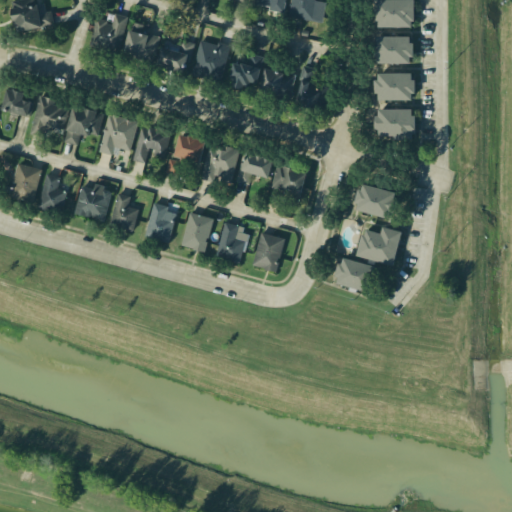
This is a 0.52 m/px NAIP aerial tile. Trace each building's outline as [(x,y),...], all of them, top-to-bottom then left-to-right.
[(248,0),(278,0),(276,10),(248,1),(248,0)] [(287,0),(316,0),(322,1),(316,22),(284,14),(287,0)] [(365,0),(368,31),(418,30),(417,0),(365,0)] [(5,4),(4,35),(53,34),(51,3),(5,4)] [(93,15),(91,43),(119,50),(131,15),(93,15)] [(133,18),(122,50),(152,63),(164,24),(133,18)] [(166,27),(154,65),(183,76),(195,36),(166,27)] [(200,33),(189,75),(222,86),(235,41),(200,33)] [(365,37),(366,66),(419,66),(417,36),(365,37)] [(238,43),(224,88),(251,96),(264,49),(238,43)] [(267,51),(253,96),(291,107),(302,60),(267,51)] [(304,62),(294,108),(319,114),(331,67),(304,62)] [(366,71),(365,102),(415,105),(420,72),(366,71)] [(3,83),(0,93),(0,121),(23,135),(33,91),(3,83)] [(38,93),(30,128),(59,147),(69,103),(38,93)] [(73,104),(61,152),(94,160),(106,111),(73,104)] [(364,106),(361,135),(418,142),(420,110),(364,106)] [(110,113),(98,160),(130,170),(143,121),(110,113)] [(146,124),(130,170),(161,179),(175,129),(146,124)] [(181,131),(167,181),(196,191),(210,138),(181,131)] [(215,140),(201,193),(231,202),(244,149),(215,140)] [(248,152),(235,202),(264,211),(281,159),(248,152)] [(5,194),(13,160),(43,169),(34,206),(5,194)] [(286,161),(269,210),(306,223),(320,170),(286,161)] [(45,171),(59,176),(56,189),(65,193),(60,216),(36,209),(45,171)] [(350,176),(341,213),(393,226),(400,188),(350,176)] [(79,184),(73,215),(103,225),(114,195),(98,184),(79,184)] [(118,193),(131,198),(126,208),(137,210),(131,234),(106,227),(118,193)] [(150,201),(142,237),(169,245),(174,223),(165,222),(169,204),(150,201)] [(189,211),(178,246),(205,256),(216,218),(189,211)] [(223,217),(211,252),(239,264),(244,237),(235,236),(240,221),(223,217)] [(339,218),(330,253),(400,269),(404,231),(339,218)] [(258,229),(248,264),(277,276),(287,236),(258,229)] [(335,284),(368,292),(374,266),(341,258),(335,284)]
